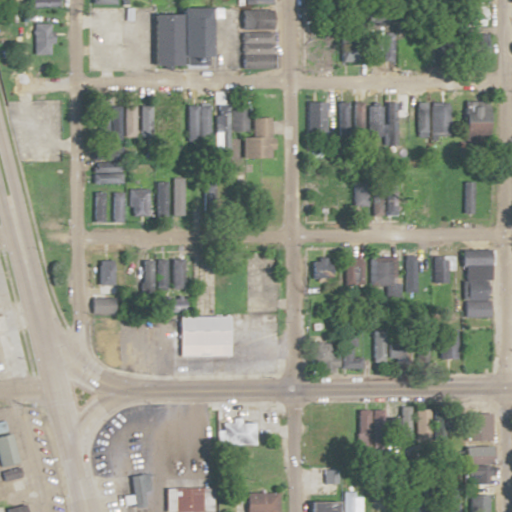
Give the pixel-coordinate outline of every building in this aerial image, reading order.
[(24,0),(24,8),(54,8),(54,0),(24,0)] [(459,27),(481,27),(481,7),(459,7),(459,27)] [(269,11),(237,11),(237,31),(269,31),(269,11)] [(189,47),(189,57),(202,57),(202,16),(191,16),(191,26),(182,26),(182,47),(189,47)] [(31,55),(48,55),(48,24),(31,24),(31,55)] [(269,33),(237,33),(237,56),(269,56),(269,33)] [(379,62),(391,62),(391,35),(379,35),(379,62)] [(482,59),(482,35),(459,35),(459,59),(482,59)] [(392,132),(404,132),(404,102),(392,102),(392,132)] [(321,103),(303,103),(303,134),(321,134),(321,103)] [(459,103),(459,138),(482,138),(482,103),(459,103)] [(344,104),(331,104),(331,134),(344,134),(344,104)] [(359,134),(359,104),(349,104),(349,134),(359,134)] [(226,149),(226,132),(240,132),(240,109),(226,109),(226,105),(212,105),(212,149),(226,149)] [(206,106),(184,106),(184,141),(206,141),(206,106)] [(94,111),(94,139),(131,139),(131,107),(118,107),(118,113),(108,113),(108,110),(94,111)] [(137,137),(149,137),(149,107),(137,107),(137,137)] [(152,141),(162,141),(162,107),(152,107),(152,141)] [(177,107),(165,107),(165,134),(177,134),(177,107)] [(378,107),(366,107),(366,134),(378,134),(378,107)] [(445,111),(425,111),(425,137),(445,137),(445,111)] [(412,133),(423,133),(422,113),(412,113),(412,133)] [(268,159),(268,119),(248,119),(248,138),(239,138),(239,159),(268,159)] [(114,151),(89,151),(89,184),(114,184),(114,151)] [(260,217),(270,217),(270,182),(260,182),(260,217)] [(459,183),(459,214),(470,214),(470,183),(459,183)] [(348,206),(363,206),(363,185),(348,185),(348,206)] [(363,191),(370,216),(380,213),(373,188),(363,191)] [(126,217),(146,217),(146,189),(126,189),(126,217)] [(90,193),(90,223),(102,223),(102,193),(90,193)] [(119,223),(119,193),(108,193),(108,223),(119,223)] [(484,249),(457,250),(460,318),(486,317),(484,249)] [(341,286),(358,286),(358,257),(341,257),(341,286)] [(369,257),(369,288),(391,288),(391,257),(369,257)] [(166,289),(180,289),(180,259),(166,259),(166,289)] [(326,281),(326,259),(306,259),(306,281),(326,281)] [(444,259),(427,259),(427,282),(444,283),(444,259)] [(148,260),(137,260),(137,289),(148,289),(148,260)] [(162,260),(152,260),(152,289),(162,289),(162,260)] [(109,284),(109,267),(92,267),(92,284),(109,284)] [(87,312),(108,312),(108,297),(87,297),(87,312)] [(152,297),(152,312),(185,312),(185,297),(152,297)] [(174,316),(174,356),(224,356),(224,316),(174,316)] [(357,369),(357,356),(350,356),(350,327),(337,327),(337,369),(357,369)] [(434,360),(452,360),(452,329),(434,329),(434,360)] [(369,365),(403,365),(403,339),(383,339),(383,332),(369,332),(369,365)] [(316,367),(316,373),(332,372),(330,340),(307,341),(308,368),(316,367)] [(394,417),(382,417),(382,441),(404,441),(404,407),(394,407),(394,417)] [(411,409),(411,436),(426,436),(426,409),(411,409)] [(353,437),(377,437),(377,410),(353,410),(353,437)] [(330,411),(310,411),(310,443),(331,443),(330,411)] [(459,412),(459,464),(487,464),(487,412),(459,412)] [(431,413),(431,435),(442,435),(442,413),(431,413)] [(336,439),(345,439),(345,416),(336,416),(336,439)] [(5,420),(0,421),(0,479),(15,477),(5,420)] [(251,445),(251,423),(218,423),(218,445),(251,445)] [(460,484),(485,484),(485,466),(460,466),(460,484)] [(142,474),(127,474),(127,504),(142,504),(142,474)] [(207,487),(160,487),(160,511),(207,511),(207,487)] [(431,491),(431,511),(448,511),(448,491),(431,491)] [(274,511),(275,492),(240,492),(240,511),(274,511)] [(482,511),(483,493),(462,493),(462,511),(482,511)] [(341,497),(340,511),(356,511),(357,497),(341,497)] [(302,500),(301,511),(329,511),(330,500),(302,500)] [(22,511),(20,503),(1,509),(1,511),(22,511)]
